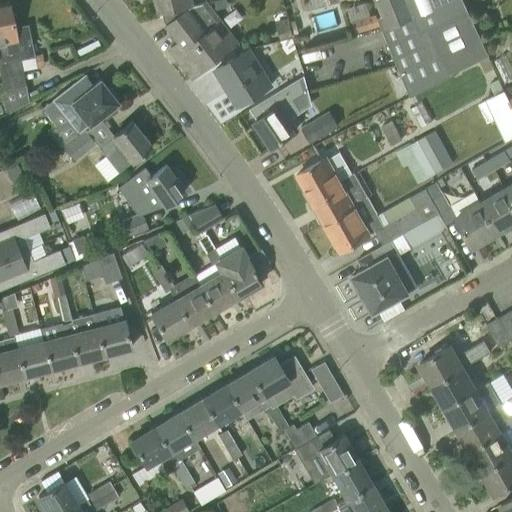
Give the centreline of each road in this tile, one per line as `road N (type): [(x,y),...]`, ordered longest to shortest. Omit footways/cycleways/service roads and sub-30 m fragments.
road 1 (unclassified): [(319,308),(199,126),(101,0)]
road 2 (residential): [(0,483),(319,308)]
road 3 (unclassified): [(353,362),(511,271)]
road 4 (unclassified): [(441,511),(353,362)]
